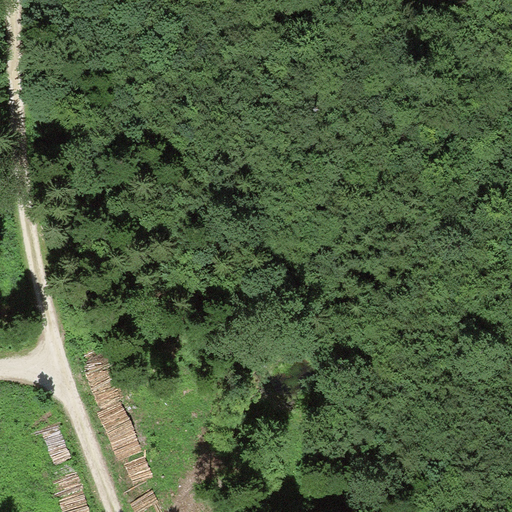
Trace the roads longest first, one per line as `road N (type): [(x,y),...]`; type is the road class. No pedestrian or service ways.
road 1 (track): [(9,0),(25,247),(50,360)]
road 2 (track): [(50,360),(108,511)]
